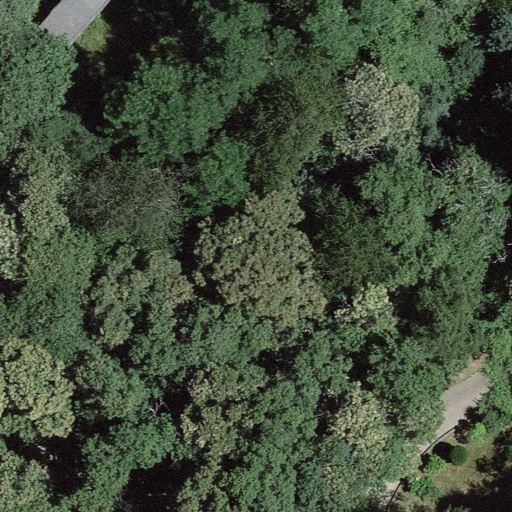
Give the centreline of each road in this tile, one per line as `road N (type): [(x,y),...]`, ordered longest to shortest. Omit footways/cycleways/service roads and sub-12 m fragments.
road 1 (track): [(0,432),(108,490),(153,503),(219,506),(398,467)]
road 2 (residential): [(375,511),(398,467),(429,433),(511,378)]
